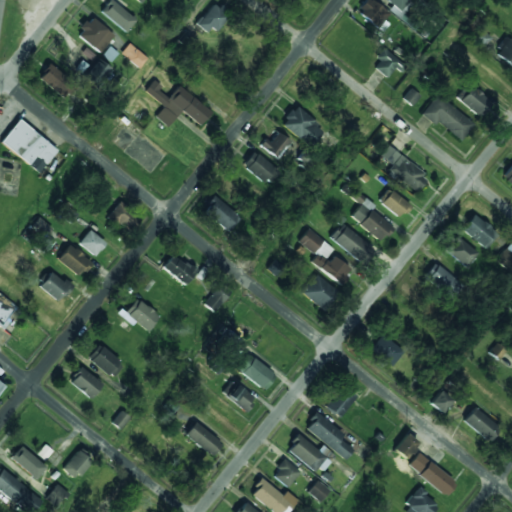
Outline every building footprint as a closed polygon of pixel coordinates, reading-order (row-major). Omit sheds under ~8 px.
[(119,28),(130,14),(111,0),(102,0),(95,10),(119,28)] [(387,15),(368,0),(364,0),(355,11),(376,28),(387,15)] [(385,0),(399,14),(411,2),(409,0),(385,0)] [(215,31),(227,14),(211,3),(196,26),(206,33),(210,27),(215,31)] [(103,51),(111,30),(83,20),(75,41),(103,51)] [(471,39),(481,48),(489,39),(478,30),(471,39)] [(511,69),(511,40),(508,37),(494,53),(511,69)] [(138,68),(145,58),(127,45),(120,55),(138,68)] [(401,65),(382,49),(375,58),(380,62),(374,69),(388,81),(401,65)] [(83,77),(96,87),(108,71),(95,60),(83,77)] [(58,97),(70,83),(49,65),(37,80),(58,97)] [(226,91),(206,74),(194,89),(213,105),(226,91)] [(198,126),(209,112),(176,86),(168,96),(151,83),(143,92),(162,107),(154,117),(167,127),(179,111),(198,126)] [(491,103),(467,84),(456,99),(479,118),(491,103)] [(410,107),(418,97),(409,90),(402,100),(410,107)] [(421,113),(457,143),(472,125),(436,95),(421,113)] [(280,124),(308,148),(322,131),(294,107),(280,124)] [(0,144),(37,174),(56,151),(17,120),(0,140),(0,144)] [(280,164),(294,147),(273,130),(259,147),(280,164)] [(266,188),(278,174),(252,152),(240,165),(266,188)] [(416,192),(426,177),(399,160),(389,176),(416,192)] [(511,164),(501,177),(511,186),(511,164)] [(409,205),(388,191),(379,206),(401,219),(409,205)] [(200,211),(227,232),(239,218),(212,197),(200,211)] [(105,217),(126,235),(139,220),(119,202),(105,217)] [(349,218),(381,243),(391,229),(360,205),(349,218)] [(460,230),(484,249),(496,234),(472,215),(460,230)] [(50,229),(38,219),(25,234),(37,244),(50,229)] [(361,265),(373,251),(341,224),(329,238),(361,265)] [(104,244),(88,230),(77,243),(92,257),(104,244)] [(309,264),(340,286),(351,271),(329,255),(333,250),(305,230),(297,242),(315,255),(309,264)] [(445,254),(467,267),(476,252),(454,239),(445,254)] [(511,273),(511,242),(510,241),(495,260),(511,273)] [(55,260),(77,278),(90,263),(67,245),(55,260)] [(185,284),(194,269),(169,255),(160,270),(185,284)] [(264,269),(273,276),(282,266),(273,258),(264,269)] [(451,301),(462,287),(433,264),(422,278),(451,301)] [(70,289),(51,271),(37,286),(56,304),(70,289)] [(300,292),(321,311),(336,295),(315,276),(300,292)] [(229,293),(219,284),(202,304),(212,313),(229,293)] [(45,319),(54,305),(28,289),(19,303),(45,319)] [(0,324),(13,305),(0,296),(0,324)] [(146,332),(158,317),(134,299),(122,314),(146,332)] [(400,338),(411,322),(396,312),(386,328),(400,338)] [(40,337),(26,324),(15,335),(29,348),(40,337)] [(216,332),(230,347),(237,341),(223,325),(216,332)] [(402,351),(379,336),(368,352),(391,367),(402,351)] [(112,379),(123,365),(97,345),(86,359),(112,379)] [(234,368),(262,391),(274,377),(246,354),(234,368)] [(90,400),(101,384),(78,369),(68,384),(90,400)] [(244,411),(253,399),(234,386),(225,398),(244,411)] [(338,418),(354,397),(339,386),(324,407),(338,418)] [(449,402),(438,393),(428,405),(440,414),(449,402)] [(462,421),(487,444),(499,431),(474,408),(462,421)] [(118,430),(129,418),(121,411),(110,423),(118,430)] [(344,460),(351,450),(337,440),(342,434),(313,413),(302,428),(344,460)] [(156,430),(143,420),(128,440),(141,449),(156,430)] [(220,444),(193,423),(183,436),(211,457),(220,444)] [(324,460),(297,434),(284,447),(312,473),(324,460)] [(392,451),(404,460),(417,444),(405,435),(392,451)] [(4,459),(34,485),(45,472),(14,447),(4,459)] [(407,469),(446,498),(457,484),(418,455),(407,469)] [(82,463),(71,457),(63,471),(73,477),(82,463)] [(286,488),(299,475),(283,460),(270,473),(286,488)] [(0,492),(24,511),(32,511),(40,502),(0,469),(0,492)] [(88,487),(101,499),(115,483),(102,471),(88,487)] [(284,492),(281,496),(259,479),(247,493),(269,511),(287,511),(296,502),(284,492)] [(319,501),(327,492),(316,482),(308,492),(319,501)] [(53,505),(64,495),(57,487),(45,497),(53,505)] [(430,511),(436,507),(419,489),(403,503),(408,508),(403,511),(430,511)] [(254,511),(243,503),(235,511),(254,511)]
